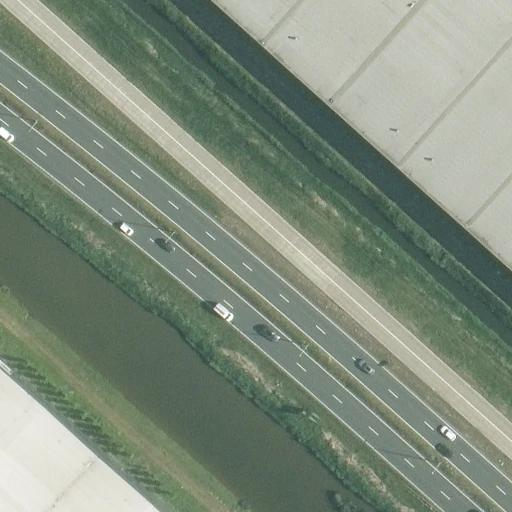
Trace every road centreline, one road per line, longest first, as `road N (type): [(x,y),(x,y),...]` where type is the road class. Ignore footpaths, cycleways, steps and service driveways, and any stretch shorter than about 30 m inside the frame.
road 1 (trunk): [(511,500),(247,267),(0,67)]
road 2 (trunk): [(0,121),(466,511)]
